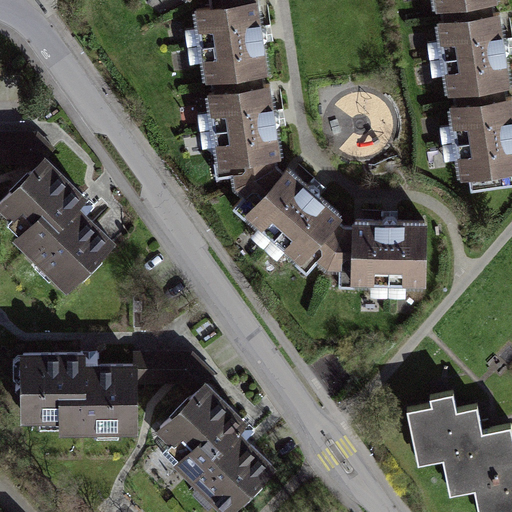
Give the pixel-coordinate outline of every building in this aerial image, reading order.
[(422,278),(422,220),(348,218),(277,158),(254,0),(210,0),(211,1),(200,4),(222,172),(237,172),(239,182),(248,189),(237,199),(312,265),(320,254),(328,262),(341,262),(342,277),(422,278)] [(511,102),(497,0),(440,0),(466,172),(470,172),(471,186),(511,178),(511,102)] [(91,206),(42,157),(0,199),(0,201),(27,228),(20,235),(67,281),(108,240),(83,214),(91,206)] [(75,350),(22,351),(23,410),(65,409),(65,424),(133,422),(132,362),(75,363),(75,350)] [(178,459),(227,507),(267,467),(229,428),(240,418),(204,382),(164,423),(189,448),(178,459)] [(456,406),(453,388),(432,393),(433,399),(408,404),(418,458),(443,454),(450,487),(473,483),(479,511),(504,511),(506,511),(511,511),(511,420),(482,427),(477,402),(456,406)]
